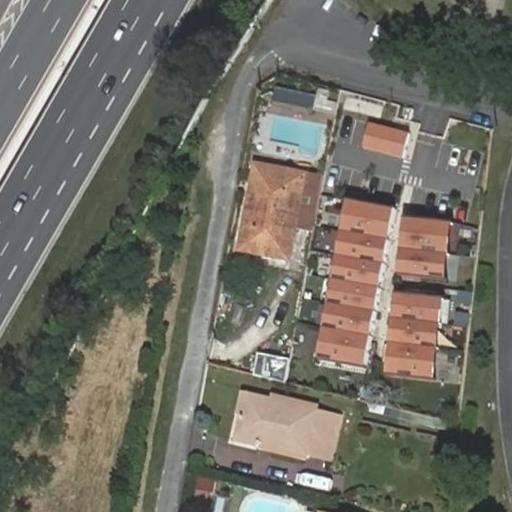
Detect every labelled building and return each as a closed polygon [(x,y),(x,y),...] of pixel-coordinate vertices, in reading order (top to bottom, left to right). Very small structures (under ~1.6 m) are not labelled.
[(407,134),(366,123),(360,148),(401,159),(407,134)] [(246,173),(232,249),(280,259),(295,182),(246,173)] [(392,210),(351,203),(345,235),(386,243),(392,210)] [(444,225),(402,220),(398,253),(440,257),(444,225)] [(386,243),(345,235),(341,260),(382,267),(386,243)] [(440,257),(398,253),(395,280),(437,284),(440,257)] [(382,267),(341,260),(336,284),(378,291),(382,267)] [(378,291),(336,284),(331,309),(373,316),(378,291)] [(435,302),(393,297),(390,323),(432,328),(435,302)] [(373,316),(331,309),(327,333),(368,341),(373,316)] [(432,328),(390,323),(387,349),(430,353),(432,328)] [(368,341),(327,333),(322,362),(363,369),(368,341)] [(430,353),(387,349),(384,379),(426,384),(430,353)] [(256,377),(286,384),(289,366),(291,360),(260,354),(256,377)] [(225,398),(217,433),(247,440),(245,449),(335,471),(346,426),(312,418),(225,398)]
